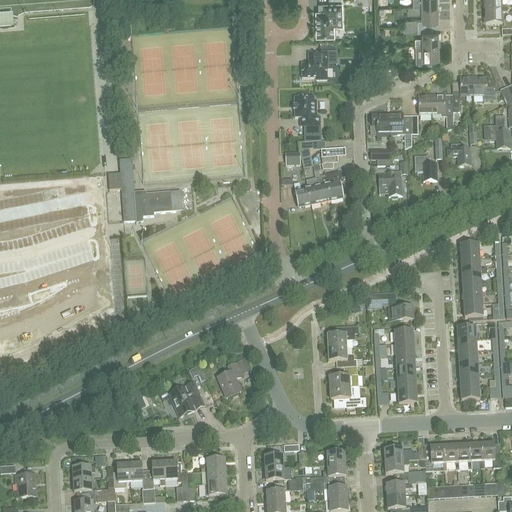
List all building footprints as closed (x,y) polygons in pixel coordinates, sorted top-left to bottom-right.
[(485,1),(485,14),(502,13),(502,14),(507,14),(507,9),(502,9),(501,0),(490,0),(491,1),(485,1)] [(336,27),(342,26),(342,4),(323,5),(323,12),(316,12),(317,37),(334,36),(334,35),(336,35),(336,27)] [(408,15),(422,14),(422,21),(438,20),(438,7),(422,8),(422,7),(408,8),(408,15)] [(502,13),(485,14),(485,27),(502,26),(502,14),(502,13)] [(438,32),(422,33),(422,39),(415,39),(415,46),(418,46),(422,46),(422,45),(438,45),(438,32)] [(422,51),(423,57),(416,57),(416,65),(433,64),(433,59),(439,59),(438,45),(422,45),(422,46),(418,46),(418,51),(422,51)] [(308,65),(302,66),(302,65),(301,65),(302,80),(303,80),(315,80),(315,82),(327,81),(327,66),(328,66),(328,53),(308,54),(308,65)] [(395,70),(388,70),(388,84),(399,79),(395,70)] [(474,98),(482,97),(482,103),(494,103),(493,82),(486,83),(486,78),(473,79),(474,98)] [(461,84),(453,84),(453,107),(453,114),(460,114),(459,104),(462,104),(466,98),(474,98),(473,79),(460,79),(461,84)] [(511,104),(511,103),(506,90),(500,92),(506,107),(511,104)] [(300,128),(304,128),(304,144),(318,143),(321,143),(320,118),(315,118),(315,113),(317,111),(316,103),(315,102),(314,102),(314,98),(304,99),(304,97),(303,96),(299,96),(297,98),(297,99),(295,99),(294,99),(295,107),(293,107),(293,111),(295,111),(295,119),(295,120),(295,119),(300,119),(300,128)] [(419,117),(432,116),(432,97),(419,98),(419,117)] [(432,116),(440,116),(441,119),(446,119),(446,133),(453,131),(453,114),(453,107),(445,107),(445,97),(432,97),(432,116)] [(390,138),(390,135),(390,116),(372,116),(372,126),(377,126),(377,144),(382,144),(382,139),(390,138)] [(390,116),(390,135),(397,135),(397,137),(404,136),(405,136),(405,134),(403,134),(403,116),(390,116)] [(489,142),(496,142),(496,151),(510,150),(510,133),(502,133),(502,128),(489,128),(489,142)] [(313,152),(319,151),(318,143),(304,144),(299,145),(299,152),(309,151),(313,150),(313,152)] [(447,160),(457,159),(458,168),(471,167),(471,151),(463,151),(463,146),(451,147),(447,147),(447,160)] [(325,151),(321,151),(322,159),(321,159),(322,165),(324,170),(333,170),(333,164),(336,164),(336,158),(345,157),(345,150),(325,151)] [(310,157),(309,151),(299,152),(302,163),(308,162),(307,157),(310,157)] [(370,162),(378,161),(391,161),(391,152),(370,152),(370,162)] [(300,166),(299,154),(285,155),(286,167),(300,166)] [(436,166),(428,166),(427,158),(414,158),(414,172),(422,172),(423,183),(437,183),(436,166)] [(119,162),(123,218),(123,223),(137,222),(143,221),(143,218),(154,217),(154,213),(183,211),(181,193),(146,196),(146,195),(141,195),(141,197),(135,197),(132,161),(119,162)] [(387,174),(387,176),(378,176),(379,190),(388,189),(389,199),(391,198),(392,201),(397,201),(398,198),(402,198),(402,177),(407,177),(407,164),(400,164),(400,173),(387,174)] [(315,180),(315,182),(320,204),(330,202),(325,180),(321,180),(319,172),(318,172),(317,167),(313,167),(314,173),(315,180)] [(325,177),(325,180),(330,202),(343,200),(339,184),(343,183),(341,173),(325,177)] [(311,207),(320,204),(315,182),(315,180),(306,182),(307,191),(311,207)] [(299,209),(311,207),(307,191),(301,192),(299,185),(294,186),(299,209)] [(503,258),(507,258),(506,246),(511,245),(511,240),(507,240),(507,242),(503,242),(503,245),(502,245),(503,258)] [(460,247),(461,259),(479,258),(478,246),(460,247)] [(480,270),(479,258),(461,259),(461,271),(480,270)] [(486,270),(480,270),(461,271),(462,283),(480,282),(480,276),(487,275),(486,270)] [(481,294),(480,282),(462,283),(463,295),(481,294)] [(463,295),(464,307),(482,306),(481,294),(463,295)] [(367,304),(367,306),(396,304),(395,296),(367,297),(367,304)] [(482,319),(482,306),(464,307),(464,320),(482,319)] [(412,309),(389,310),(390,323),(413,322),(412,309)] [(499,340),(504,340),(503,330),(511,329),(511,323),(498,324),(499,340)] [(358,329),(354,329),(335,329),(335,337),(327,337),(328,350),(347,350),(347,342),(355,342),(355,336),(359,336),(358,329)] [(458,342),(476,341),(475,329),(457,330),(458,342)] [(396,346),(413,345),(413,332),(395,333),(396,346)] [(476,341),(458,342),(458,354),(477,353),(476,341)] [(413,345),(396,346),(396,358),(414,357),(413,345)] [(344,369),(357,369),(356,362),(354,362),(354,356),(347,357),(347,350),(328,350),(328,363),(336,363),(337,370),(344,369)] [(477,353),(458,354),(459,366),(477,365),(477,353)] [(397,370),(415,369),(414,357),(396,358),(397,370)] [(237,363),(237,365),(228,368),(231,375),(218,380),(226,400),(241,394),(235,380),(243,377),(242,376),(249,372),(244,360),(237,363)] [(505,364),(500,364),(501,376),(510,375),(511,375),(511,364),(505,364)] [(477,365),(459,366),(460,378),(478,377),(477,365)] [(199,368),(191,371),(194,378),(202,375),(199,368)] [(354,389),(354,377),(357,377),(357,369),(344,369),(344,378),(329,378),(330,390),(350,389),(357,389),(354,389)] [(415,369),(397,370),(398,382),(415,381),(415,369)] [(510,375),(501,376),(502,388),(511,387),(507,387),(506,376),(510,375)] [(500,388),(499,376),(494,376),(495,388),(489,388),(489,389),(500,388)] [(460,390),(479,389),(478,377),(460,378),(460,390)] [(200,382),(194,385),(204,407),(214,402),(204,380),(200,382)] [(416,393),(415,381),(398,382),(398,394),(416,393)] [(377,395),(387,395),(387,394),(382,395),(381,383),(376,383),(377,395)] [(194,386),(170,396),(181,420),(205,410),(194,386)] [(511,399),(511,387),(502,388),(502,400),(511,399)] [(500,388),(489,389),(490,400),(500,400),(500,388)] [(358,389),(357,389),(350,389),(330,390),(330,402),(345,401),(346,409),(359,408),(358,400),(358,389)] [(479,389),(460,390),(461,403),(479,402),(479,389)] [(136,394),(126,399),(133,413),(146,407),(139,393),(136,394)] [(416,393),(398,394),(399,406),(417,405),(416,393)] [(387,395),(377,395),(378,407),(388,407),(387,395)] [(482,463),(480,463),(480,471),(484,471),(484,463),(492,462),(493,470),(501,470),(500,456),(494,456),(494,445),(481,446),(482,463)] [(481,446),(468,447),(469,464),(467,464),(468,472),(471,471),(471,463),(480,463),(482,463),(481,446)] [(468,447),(456,448),(457,465),(455,465),(455,472),(459,472),(458,464),(467,464),(469,464),(468,447)] [(433,465),(442,465),(444,465),(443,448),(430,449),(431,460),(425,460),(425,462),(426,474),(434,473),(433,465)] [(456,448),(443,448),(444,465),(442,465),(442,473),(446,473),(446,465),(455,465),(457,465),(456,448)] [(412,452),(402,452),(402,450),(384,452),(385,464),(403,463),(408,462),(419,462),(418,454),(413,455),(412,452)] [(326,455),(327,467),(345,466),(344,454),(326,455)] [(206,456),(207,468),(200,468),(201,474),(207,474),(225,473),(225,461),(217,461),(217,456),(206,456)] [(264,458),(265,471),(283,470),(282,457),(264,458)] [(408,462),(403,463),(385,464),(386,476),(404,475),(403,467),(408,466),(408,462)] [(129,466),(130,484),(143,483),(142,465),(141,465),(141,463),(134,463),(135,466),(129,466)] [(181,465),(177,465),(177,463),(164,464),(165,482),(177,481),(177,484),(182,484),(181,473),(181,465)] [(165,482),(164,464),(152,465),(153,483),(160,482),(160,488),(166,488),(165,482)] [(113,475),(114,489),(114,490),(126,490),(126,484),(130,484),(129,466),(117,467),(117,474),(113,475)] [(310,486),(332,485),(332,480),(346,479),(345,466),(327,467),(327,473),(323,474),(323,479),(310,480),(310,486)] [(15,467),(0,468),(0,469),(1,476),(16,475),(15,467)] [(73,481),(91,480),(91,474),(95,474),(94,468),(91,468),(73,469),(73,481)] [(283,470),(265,471),(266,483),(283,482),(283,470)] [(208,486),(226,485),(225,473),(207,474),(208,486)] [(35,476),(15,477),(16,499),(36,497),(35,476)] [(91,480),(73,481),(74,494),(92,492),(91,480)] [(204,499),(208,498),(209,502),(217,501),(217,498),(227,497),(226,485),(208,486),(204,487),(204,499)] [(348,493),(347,493),(346,489),(332,490),(332,485),(310,486),(311,492),(329,491),(329,502),(347,501),(349,501),(349,495),(348,495),(348,493)] [(386,487),(387,499),(405,498),(405,491),(412,490),(412,486),(408,486),(386,487)] [(266,494),(267,506),(285,505),(284,492),(266,494)] [(406,510),(405,498),(387,499),(387,511),(406,510)] [(511,511),(511,506),(511,507),(511,499),(503,499),(503,504),(498,504),(498,511),(511,511)] [(347,511),(347,501),(329,502),(330,511),(347,511)] [(75,504),(75,511),(93,511),(93,503),(75,504)]
